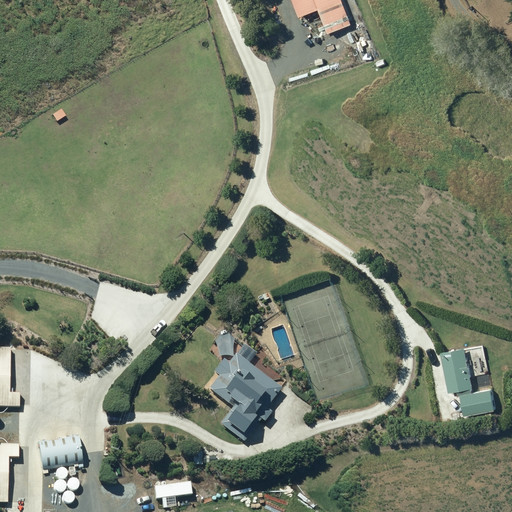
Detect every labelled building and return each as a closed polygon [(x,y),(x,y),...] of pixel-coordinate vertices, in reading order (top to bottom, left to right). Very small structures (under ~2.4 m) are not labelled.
[(351,23),(342,0),(293,0),(299,16),(318,9),(327,32),(351,23)] [(278,389),(246,363),(253,355),(240,344),(223,365),(218,360),(210,370),(215,373),(204,387),(230,408),(218,423),(242,443),(256,424),(252,421),(278,389)] [(464,346),(439,350),(445,392),(470,388),(464,346)] [(5,349),(0,349),(0,406),(15,407),(15,392),(4,392),(5,349)] [(489,390),(458,392),(460,413),(490,411),(489,390)] [(75,438),(31,441),(33,468),(77,464),(75,438)] [(16,444),(0,444),(0,503),(5,504),(6,459),(16,459),(16,444)]
